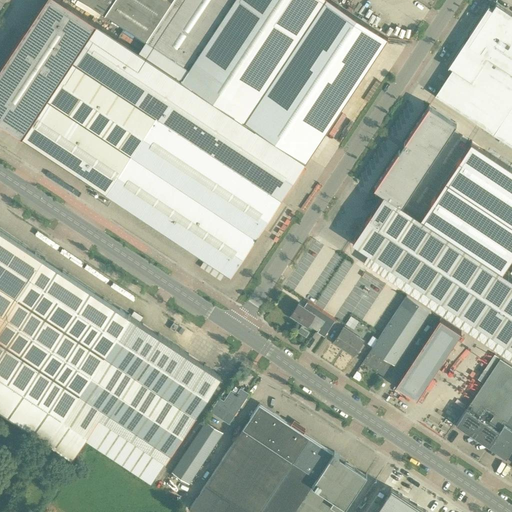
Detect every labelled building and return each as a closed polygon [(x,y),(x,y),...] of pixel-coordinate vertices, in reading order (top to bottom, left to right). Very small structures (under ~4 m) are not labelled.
[(231,274),(292,181),(306,160),(244,120),(146,55),(139,50),(62,0),(44,0),(0,67),(0,121),(106,191),(231,274)] [(84,0),(146,40),(171,0),(84,0)] [(139,50),(146,55),(244,120),(308,23),(323,0),(171,0),(146,40),(139,50)] [(323,0),(308,23),(244,120),(306,160),(388,37),(331,0),(323,0)] [(511,13),(496,3),(492,9),(487,6),(448,67),(449,66),(452,68),(435,95),(472,119),(511,145),(511,13)] [(384,194),(384,193),(402,205),(457,122),(429,104),(374,187),(384,194)] [(511,158),(469,131),(414,213),(495,267),(511,241),(511,158)] [(511,345),(511,277),(402,205),(384,193),(353,240),(511,345)] [(0,323),(44,258),(0,229),(0,323)] [(0,408),(23,424),(49,441),(90,376),(130,315),(44,258),(0,323),(0,408)] [(363,361),(364,362),(387,377),(431,311),(406,295),(363,361)] [(298,302),(290,314),(307,325),(315,313),(325,320),(318,331),(324,336),(332,324),(335,319),(309,303),(306,307),(298,302)] [(190,355),(130,315),(90,376),(49,441),(72,457),(85,437),(151,481),(171,452),(171,453),(172,452),(171,452),(196,414),(196,415),(197,414),(196,414),(199,409),(221,377),(222,376),(221,376),(190,355)] [(419,395),(461,331),(440,317),(396,384),(414,396),(419,395)] [(178,325),(173,322),(169,328),(174,331),(178,325)] [(353,355),(364,339),(344,326),(333,342),(353,355)] [(470,435),(473,436),(475,435),(489,445),(489,446),(511,411),(511,365),(500,357),(456,423),(470,432),(470,435)] [(228,422),(238,407),(248,393),(240,388),(236,394),(231,390),(223,402),(218,398),(210,410),(228,422)] [(291,423),(285,418),(283,421),(259,405),(261,403),(260,402),(258,406),(189,509),(193,511),(259,511),(262,508),(267,511),(342,511),(346,506),(346,507),(347,506),(346,506),(366,476),(344,462),(343,463),(337,459),(340,454),(335,451),(334,451),(332,454),(309,439),(311,436),(305,432),(306,430),(293,421),(291,423)] [(489,447),(491,449),(494,448),(506,456),(511,447),(511,411),(489,446),(489,447)] [(172,471),(189,482),(222,432),(205,421),(172,471)] [(389,511),(400,496),(390,489),(374,511),(389,511)] [(423,511),(400,496),(389,511),(423,511)]
